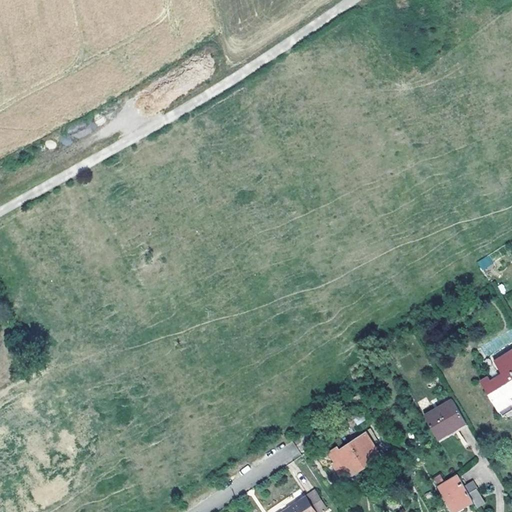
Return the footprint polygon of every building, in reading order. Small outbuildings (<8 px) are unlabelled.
[(489,255),(477,261),(482,270),(493,264),(489,255)] [(511,351),(495,362),(502,375),(491,381),(489,378),(482,382),(499,412),(511,404),(511,351)] [(424,417),(439,441),(467,424),(453,399),(424,417)] [(366,435),(374,447),(376,446),(368,433),(366,435)] [(335,465),(345,480),(380,456),(374,447),(366,435),(340,452),(336,455),(340,462),(336,464),(335,465)] [(336,455),(340,452),(337,447),(329,452),(336,464),(340,462),(336,455)] [(459,476),(440,487),(454,511),(457,511),(474,502),(470,494),(459,476)] [(478,489),(470,494),(474,502),(479,510),(487,505),(478,489)] [(322,511),(327,509),(315,493),(285,511),(322,511)]
